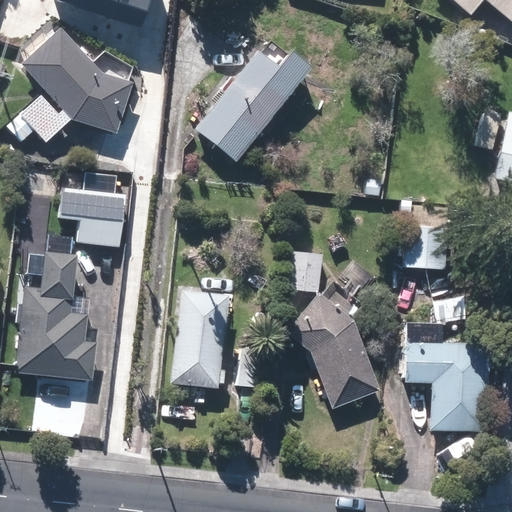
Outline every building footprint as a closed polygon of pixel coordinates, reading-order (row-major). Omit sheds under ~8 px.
[(150,0),(116,0),(147,10),(150,0)] [(511,0),(441,0),(465,20),(479,2),(511,29),(511,26),(511,0)] [(57,28),(20,63),(72,118),(116,131),(131,82),(99,72),(57,28)] [(199,128),(239,160),(310,70),(290,54),(276,71),(257,55),(199,128)] [(511,123),(500,121),(486,185),(511,190),(511,123)] [(120,200),(57,193),(53,223),(76,225),(74,245),(115,249),(120,200)] [(401,230),(400,270),(448,273),(450,232),(401,230)] [(323,255),(294,252),(290,288),(319,291),(319,289),(323,255)] [(19,293),(10,376),(87,384),(91,347),(79,346),(84,303),(64,301),(69,262),(39,259),(35,294),(19,293)] [(228,297),(181,292),(171,381),(218,386),(228,297)] [(379,386),(352,322),(316,293),(286,331),(310,349),(333,405),(379,386)] [(261,339),(237,338),(235,388),(259,389),(261,339)] [(483,344),(401,343),(401,379),(427,379),(427,427),(483,427),(483,344)]
